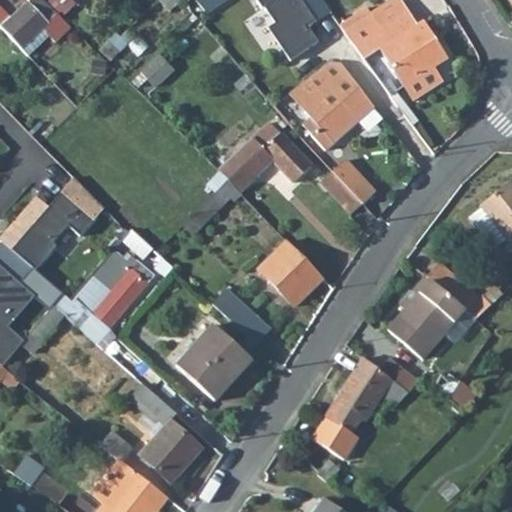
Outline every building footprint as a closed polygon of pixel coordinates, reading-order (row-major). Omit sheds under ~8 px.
[(70,26),(42,0),(29,0),(10,19),(1,27),(27,56),(48,36),(54,43),(70,26)] [(48,0),(62,15),(74,5),(69,0),(48,0)] [(159,0),(168,10),(181,0),(159,0)] [(194,0),(204,12),(206,15),(222,3),(219,0),(194,0)] [(254,0),(260,9),(262,7),(273,23),(266,28),(289,61),(317,41),(308,29),(306,30),(303,26),(312,19),(314,22),(329,12),(321,0),(254,0)] [(416,25),(400,0),(391,0),(370,14),(343,31),(351,43),(362,59),(378,49),(412,101),(442,82),(432,67),(446,58),(422,21),(416,25)] [(10,19),(0,8),(0,26),(1,27),(10,19)] [(366,8),(339,25),(343,31),(370,14),(366,8)] [(127,45),(116,33),(100,49),(111,60),(127,45)] [(171,69),(158,55),(139,73),(152,87),(171,69)] [(339,63),(327,62),(291,91),(307,108),(303,111),(308,117),(301,125),(324,150),(356,120),(353,116),(370,103),(339,63)] [(291,91),(287,94),(303,111),(307,108),(291,91)] [(370,103),(353,116),(356,120),(371,105),(370,103)] [(278,133),(268,123),(218,171),(226,180),(237,192),(271,160),(292,183),(310,166),(278,133)] [(374,193),(343,160),(331,172),(361,204),(374,193)] [(361,204),(331,172),(320,182),(350,214),(361,204)] [(79,236),(103,208),(73,178),(47,207),(41,202),(36,208),(30,204),(0,239),(0,241),(0,242),(34,271),(55,246),(52,243),(67,226),(79,236)] [(237,192),(226,180),(181,226),(191,236),(229,197),(234,202),(240,195),(237,192)] [(511,183),(510,181),(478,206),(480,208),(467,218),(493,250),(505,240),(511,247),(511,183)] [(41,202),(36,198),(30,204),(36,208),(41,202)] [(151,250),(130,231),(128,233),(123,239),(144,258),(151,250)] [(322,279),(284,240),(256,268),(293,307),(322,279)] [(34,271),(0,242),(0,267),(34,296),(49,309),(52,305),(61,293),(34,271)] [(128,269),(111,255),(71,303),(70,304),(80,313),(79,315),(86,321),(85,321),(102,336),(152,276),(135,262),(128,269)] [(507,271),(502,267),(493,270),(485,278),(492,284),(477,298),(436,264),(424,277),(463,310),(474,319),(502,294),(498,290),(505,278),(507,271)] [(20,344),(23,341),(7,327),(34,296),(0,267),(0,365),(2,367),(5,362),(20,344)] [(424,277),(413,290),(418,294),(404,310),(387,330),(421,359),(463,310),(424,277)] [(269,330),(225,290),(211,304),(255,345),(269,330)] [(418,294),(413,290),(399,306),(404,310),(418,294)] [(69,300),(61,293),(52,305),(64,316),(95,344),(102,336),(85,321),(86,321),(79,315),(80,313),(70,304),(71,303),(69,300)] [(64,316),(52,305),(49,309),(23,341),(20,344),(32,354),(64,316)] [(250,360),(212,325),(174,365),(209,397),(221,384),(235,369),(239,373),(250,360)] [(417,382),(387,358),(378,371),(407,393),(417,382)] [(378,371),(362,359),(324,419),(349,435),(360,417),(364,420),(380,395),(395,406),(407,393),(378,371)] [(18,372),(5,362),(2,367),(14,377),(18,372)] [(2,367),(0,365),(0,379),(7,385),(9,384),(13,387),(18,380),(14,377),(2,367)] [(458,380),(450,374),(438,391),(446,396),(458,380)] [(225,388),(221,384),(209,397),(213,401),(225,388)] [(175,414),(142,385),(128,400),(145,414),(137,423),(154,437),(138,455),(170,483),(200,449),(169,421),(175,414)] [(403,411),(391,431),(434,456),(444,438),(422,425),(424,423),(403,411)] [(131,447),(110,431),(100,445),(117,458),(120,461),(131,447)] [(26,454),(12,473),(58,504),(67,490),(41,471),(44,467),(26,454)] [(120,461),(117,458),(90,492),(102,502),(96,510),(97,511),(154,511),(166,498),(120,461)] [(338,469),(329,461),(316,476),(325,484),(338,469)] [(317,511),(324,503),(321,501),(313,511),(317,511)] [(337,511),(324,503),(317,511),(337,511)]
